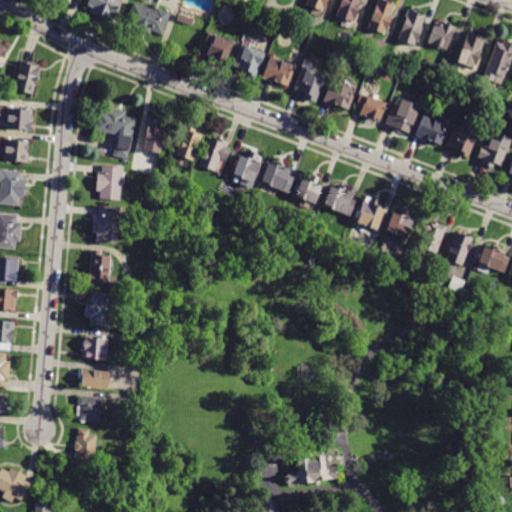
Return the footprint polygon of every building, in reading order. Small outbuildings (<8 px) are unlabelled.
[(120,0),(113,17),(110,16),(108,19),(89,12),(91,7),(86,5),(87,0),(120,0)] [(305,5),(307,0),(326,0),(322,11),(305,5)] [(337,17),(336,17),(342,0),(359,0),(351,23),(337,17)] [(369,29),(367,28),(377,0),(383,0),(395,4),(383,35),(369,29)] [(162,35),(151,31),(149,35),(132,29),(133,24),(126,21),(133,2),(156,11),(157,8),(170,13),(162,35)] [(399,40),(398,40),(409,10),(425,16),(414,46),(399,40)] [(450,41),(446,50),(427,43),(435,22),(441,25),(442,22),(455,27),(450,41)] [(202,47),(208,33),(233,43),(225,63),(206,55),(208,49),(202,47)] [(458,63),(457,63),(468,33),(484,39),(472,69),(458,63)] [(483,78),(496,42),(511,48),(511,51),(503,77),(495,74),(492,82),(483,78)] [(0,44),(8,49),(3,57),(0,55),(0,44)] [(233,66),(241,44),(264,53),(255,79),(244,75),(246,71),(233,66)] [(262,78),(270,57),(292,65),(284,87),(262,78)] [(293,88),(304,59),(312,62),(309,70),(325,76),(315,102),(302,98),(304,93),(293,88)] [(32,64),(41,66),(36,86),(34,86),(32,94),(14,90),(21,61),(32,64)] [(330,81),(352,89),(350,94),(354,96),(348,110),(323,101),(330,81)] [(355,106),(360,94),(385,103),(379,121),(372,119),(371,121),(363,118),(364,116),(358,113),(360,108),(355,106)] [(384,124),(392,104),(398,107),(401,99),(420,106),(409,134),(384,124)] [(7,120),(8,107),(31,109),(30,131),(6,129),(7,120)] [(94,130),(99,110),(106,111),(107,107),(125,111),(124,116),(136,119),(127,158),(113,155),(116,142),(117,142),(119,136),(94,130)] [(414,136),(422,116),(445,124),(443,129),(446,131),(441,146),(414,136)] [(148,118),(158,120),(158,121),(163,123),(163,125),(165,125),(159,154),(142,150),(148,118)] [(446,146),(454,124),(478,133),(468,158),(457,153),(458,151),(446,146)] [(202,134),(192,161),(174,154),(184,126),(195,130),(195,132),(202,134)] [(477,157),(484,136),(491,138),(493,131),(506,136),(506,137),(511,139),(508,151),(505,150),(500,166),(493,163),(492,167),(481,163),(483,159),(477,157)] [(230,149),(225,161),(219,159),(214,171),(197,164),(207,137),(219,142),(220,139),(226,142),(224,147),(230,149)] [(4,152),(5,139),(29,141),(27,162),(3,160),(4,152)] [(233,173),(239,155),(247,158),(249,151),(258,154),(256,160),(261,162),(252,188),(239,183),(241,179),(232,175),(233,173)] [(270,186),(259,182),(267,162),(272,164),(273,162),(283,166),(282,167),(290,170),(288,176),(293,178),(287,193),(270,186)] [(102,166),(122,168),(120,200),(99,199),(100,191),(96,191),(97,172),(102,172),(102,166)] [(25,180),(23,198),(19,198),(18,205),(0,204),(0,170),(21,172),(20,179),(25,180)] [(295,196),(294,196),(301,178),(307,181),(309,175),(322,179),(320,185),(322,186),(315,204),(295,196)] [(356,201),(350,216),(323,206),(330,185),(338,188),(339,185),(347,188),(347,190),(353,193),(350,199),(356,201)] [(376,231),(355,223),(364,200),(365,201),(367,196),(379,201),(378,206),(384,208),(376,231)] [(98,207),(119,209),(116,243),(96,241),(96,233),(92,233),(94,214),(98,215),(98,207)] [(385,231),(392,212),(399,214),(401,209),(410,213),(409,217),(414,219),(407,239),(385,231)] [(17,222),(21,223),(20,242),(15,241),(15,249),(0,247),(0,214),(17,215),(17,222)] [(418,247),(423,233),(422,232),(426,222),(429,223),(430,221),(446,227),(436,253),(418,247)] [(445,260),(455,232),(463,235),(463,233),(473,237),(471,243),(472,243),(468,252),(466,251),(461,266),(445,260)] [(509,258),(503,273),(489,267),(487,272),(476,268),(484,246),(491,249),(492,246),(500,249),(499,251),(505,253),(503,256),(509,258)] [(109,284),(89,282),(91,251),(101,251),(101,256),(111,256),(109,284)] [(17,281),(17,282),(0,280),(0,258),(18,259),(17,281)] [(465,281),(460,293),(448,288),(453,276),(465,281)] [(0,288),(16,291),(14,311),(0,309),(0,288)] [(87,299),(91,300),(91,293),(121,296),(120,306),(111,305),(109,327),(89,326),(89,318),(86,318),(87,299)] [(441,319),(441,317),(451,315),(451,317),(459,316),(461,335),(454,336),(454,337),(443,338),(441,319)] [(12,343),(0,342),(0,321),(14,323),(12,343)] [(106,360),(81,358),(82,351),(84,351),(85,337),(108,339),(106,360)] [(3,387),(0,386),(0,352),(6,353),(5,361),(9,362),(8,381),(4,380),(3,387)] [(107,389),(81,387),(82,369),(109,371),(107,389)] [(99,422),(79,420),(80,406),(78,406),(78,396),(101,398),(99,422)] [(94,463),(75,461),(76,451),(74,451),(75,441),(77,442),(78,429),(89,429),(89,434),(96,435),(94,463)] [(288,485),(286,473),(297,471),(296,459),(325,455),(327,468),(335,467),(336,479),(288,485)] [(24,480),(30,483),(21,501),(14,497),(11,502),(2,497),(5,492),(0,489),(0,472),(2,468),(8,472),(10,468),(26,477),(24,480)] [(261,500),(261,511),(278,511),(279,500),(261,500)] [(50,511),(34,511),(36,502),(51,504),(50,511)]
